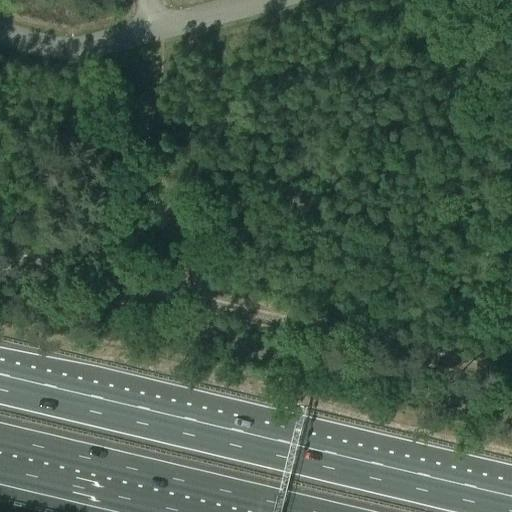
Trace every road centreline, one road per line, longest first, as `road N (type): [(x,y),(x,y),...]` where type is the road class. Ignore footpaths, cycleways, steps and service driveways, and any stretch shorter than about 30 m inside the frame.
road 1 (track): [(0,254),(511,374)]
road 2 (motorway): [(511,501),(0,382)]
road 3 (track): [(161,28),(150,153),(192,299)]
road 4 (motorway): [(0,456),(236,511)]
